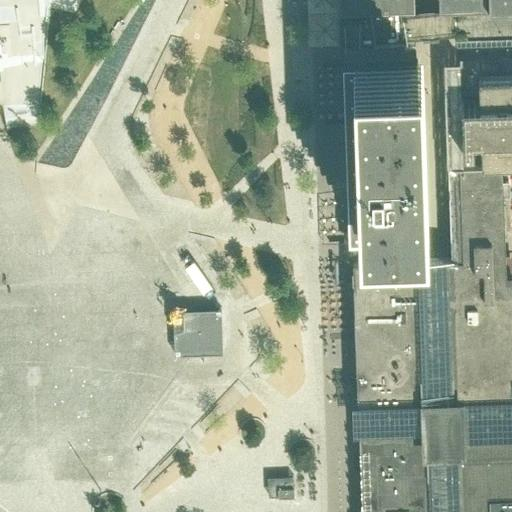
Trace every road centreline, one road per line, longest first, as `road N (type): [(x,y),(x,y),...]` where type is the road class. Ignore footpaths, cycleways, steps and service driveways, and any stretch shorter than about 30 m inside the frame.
road 1 (secondary): [(8,0),(23,511)]
road 2 (secondary): [(77,511),(63,0)]
